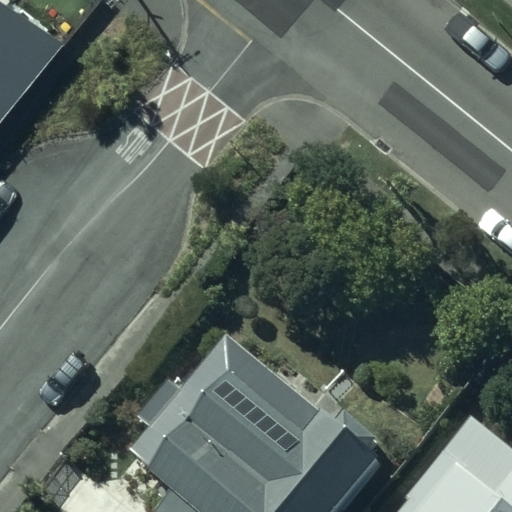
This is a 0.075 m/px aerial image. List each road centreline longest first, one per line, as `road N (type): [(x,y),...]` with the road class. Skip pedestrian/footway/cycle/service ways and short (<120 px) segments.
road 1 (residential): [(0,335),(217,76),(269,0)]
road 2 (tertiary): [(326,0),(511,150)]
